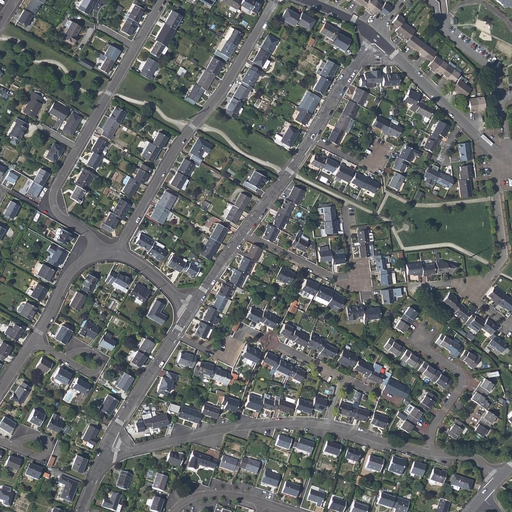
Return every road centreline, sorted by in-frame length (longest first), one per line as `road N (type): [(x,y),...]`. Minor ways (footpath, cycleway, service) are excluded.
road 1 (residential): [(120,254),(176,148),(222,92),(275,0)]
road 2 (residential): [(107,448),(130,453),(234,427),(326,425)]
road 3 (residential): [(341,377),(249,332),(224,359),(175,334)]
road 4 (residential): [(244,232),(353,281),(343,211)]
road 5 (residential): [(473,298),(504,252),(491,149)]
road 6 (residential): [(107,448),(175,334)]
road 7 (residential): [(77,149),(53,203),(100,254)]
road 8 (residential): [(374,36),(462,121)]
road 9 (residential): [(310,138),(374,36)]
